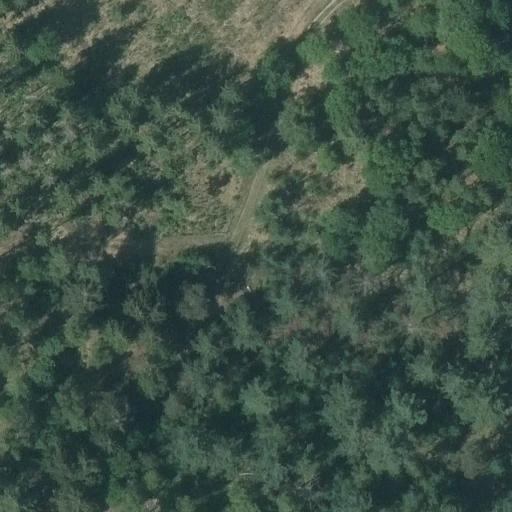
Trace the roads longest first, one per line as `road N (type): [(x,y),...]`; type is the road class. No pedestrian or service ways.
road 1 (track): [(334,0),(280,83),(225,256),(97,511)]
road 2 (track): [(228,248),(511,300)]
